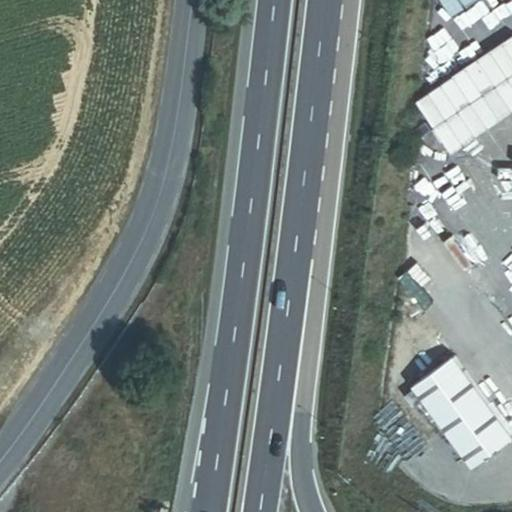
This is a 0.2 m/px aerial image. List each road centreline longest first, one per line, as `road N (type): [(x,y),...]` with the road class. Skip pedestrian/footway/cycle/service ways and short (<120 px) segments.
road 1 (trunk): [(274,0),(208,511)]
road 2 (trunk): [(256,511),(320,0)]
road 3 (trunk): [(309,511),(301,436),(348,0)]
road 4 (tertiary): [(192,0),(169,170),(120,280),(0,462)]
